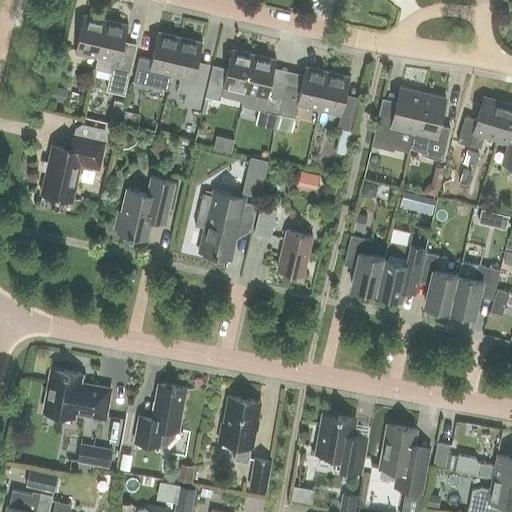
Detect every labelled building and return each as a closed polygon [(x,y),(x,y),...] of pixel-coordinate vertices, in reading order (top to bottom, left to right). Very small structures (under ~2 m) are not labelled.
[(98,58),(107,20),(84,15),(75,53),(98,58)] [(98,58),(95,69),(110,73),(106,91),(125,96),(137,44),(125,42),(129,25),(107,20),(98,58)] [(172,75),(181,37),(159,32),(152,60),(140,57),(134,81),(159,87),(163,73),(172,75)] [(181,37),(172,75),(190,79),(184,104),(200,108),(208,73),(196,70),(203,42),(181,37)] [(245,92),(254,54),(232,49),(226,77),(211,73),(206,97),(221,100),(224,87),(245,92)] [(279,114),(285,90),(270,87),(277,59),(254,54),(245,92),(253,94),(250,107),(279,114)] [(319,109),(328,71),(306,66),(300,94),(285,90),(279,114),(295,118),(298,104),(319,109)] [(328,71),(319,109),(341,114),(338,127),(352,130),(357,107),(344,104),(351,77),(328,71)] [(411,145),(424,92),(401,87),(394,116),(380,112),(372,146),(395,151),(397,141),(411,145)] [(65,103),(67,91),(54,88),(52,100),(65,103)] [(424,92),(411,145),(427,148),(425,156),(444,160),(451,129),(440,127),(447,97),(424,92)] [(497,140),(508,103),(484,96),(478,116),(474,118),(466,116),(458,142),(481,149),(485,136),(497,140)] [(511,104),(508,103),(497,140),(509,143),(503,163),(511,165),(511,104)] [(279,114),(276,130),(291,133),(295,118),(279,114)] [(99,169),(105,141),(108,130),(82,124),(75,128),(71,150),(52,146),(41,192),(73,199),(81,165),(99,169)] [(296,167),(308,161),(302,150),(290,156),(296,167)] [(323,186),(326,173),(307,168),(304,181),(323,186)] [(260,197),(264,180),(246,176),(242,193),(260,197)] [(166,223),(175,182),(152,177),(148,195),(127,189),(122,212),(119,211),(115,228),(118,229),(117,232),(148,239),(153,219),(166,223)] [(244,197),(213,190),(212,194),(203,192),(196,225),(197,224),(207,227),(202,250),(199,250),(199,251),(232,259),(233,257),(230,257),(237,226),(251,230),(257,205),(243,202),(244,197)] [(404,190),(400,205),(432,213),(436,198),(404,190)] [(271,238),(277,210),(260,206),(253,234),(271,238)] [(493,226),(496,212),(481,209),(478,222),(493,226)] [(304,275),(313,236),(287,230),(278,269),(304,275)] [(377,293),(385,258),(384,257),(370,254),(373,240),(351,235),(346,259),(358,262),(352,287),(377,293)] [(419,276),(421,267),(425,252),(412,249),(412,247),(387,241),(384,257),(385,258),(377,293),(401,299),(407,274),(419,276)] [(458,275),(459,274),(444,271),(447,258),(425,252),(421,267),(419,276),(431,279),(426,304),(450,310),(458,275)] [(458,275),(450,310),(475,316),(480,291),(494,294),(500,270),(476,264),(462,261),(459,274),(458,275)] [(502,315),(509,292),(498,288),(491,311),(502,315)] [(105,418),(111,389),(81,383),(82,374),(52,368),(44,412),(75,417),(75,412),(105,418)] [(179,433),(187,388),(159,383),(152,418),(140,416),(135,441),(166,447),(175,437),(176,432),(179,433)] [(258,419),(261,401),(229,396),(224,423),(222,423),(219,441),(238,444),(235,460),(249,463),(252,447),(253,447),(256,429),(255,429),(257,419),(258,419)] [(338,416),(324,414),(317,453),(337,457),(335,468),(361,472),(367,437),(352,434),(355,418),(338,415),(338,416)] [(423,491),(428,460),(431,446),(415,444),(417,429),(388,424),(380,467),(398,469),(395,485),(423,491)] [(492,475),(511,479),(511,456),(497,454),(494,465),(493,465),(491,465),(475,462),(475,458),(458,454),(458,456),(447,454),(449,444),(437,441),(433,465),(481,475),(492,477),(492,475)] [(113,448),(80,442),(77,462),(110,467),(113,448)] [(266,490),(271,461),(256,458),(250,487),(266,490)] [(54,491),(58,474),(29,468),(26,485),(54,491)] [(511,505),(511,479),(492,475),(492,477),(490,488),(482,487),(472,490),(468,510),(478,511),(497,511),(500,503),(511,505)] [(189,511),(191,511),(196,488),(179,485),(175,509),(189,511)] [(302,501),(304,491),(293,488),(291,499),(302,501)] [(48,511),(53,495),(33,491),(33,493),(13,489),(9,505),(8,505),(6,511),(48,511)] [(69,511),(72,504),(56,501),(53,511),(69,511)]
